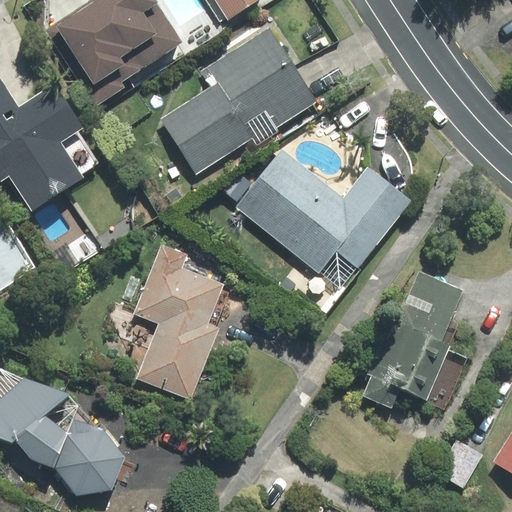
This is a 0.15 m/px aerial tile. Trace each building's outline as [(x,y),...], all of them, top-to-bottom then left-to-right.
[(155,0),(88,0),(44,28),(95,112),(105,106),(122,134),(152,115),(134,86),(188,52),(155,0)] [(264,0),(209,0),(228,28),(267,4),(264,0)] [(317,108),(268,31),(202,73),(213,90),(160,124),(197,181),(251,146),(242,132),(265,117),(275,134),(317,108)] [(0,85),(0,185),(8,180),(34,218),(83,185),(81,182),(98,170),(77,139),(79,138),(49,94),(20,114),(0,85)] [(281,151),(235,210),(295,257),(280,276),(326,312),(407,207),(366,175),(346,201),(281,151)] [(132,317),(156,325),(135,383),(191,403),(216,333),(206,329),(221,287),(180,272),(185,259),(156,249),(132,317)] [(466,295),(411,273),(359,400),(391,412),(398,393),(445,412),(465,362),(443,353),(466,295)] [(122,460),(116,451),(120,448),(106,428),(66,397),(0,371),(0,442),(25,454),(50,476),(73,498),(109,496),(122,460)] [(511,429),(490,464),(511,478),(511,429)] [(483,457),(455,439),(433,473),(461,491),(483,457)]
